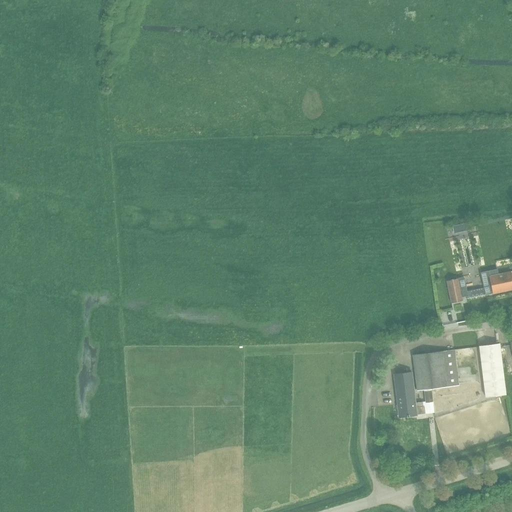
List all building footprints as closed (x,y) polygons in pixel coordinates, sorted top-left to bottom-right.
[(467,296),(466,296),(467,299),(488,295),(511,289),(511,277),(511,272),(498,274),(497,269),(481,273),(484,288),(467,292),(467,296)] [(460,289),(457,279),(447,281),(451,303),(462,300),(461,297),(467,296),(466,288),(460,289)] [(499,344),(479,346),(485,397),(505,394),(499,344)] [(455,350),(413,355),(417,391),(459,386),(455,350)] [(418,403),(417,400),(415,401),(411,372),(394,374),(398,405),(399,417),(416,415),(425,414),(424,407),(423,407),(422,402),(418,403)] [(426,402),(433,401),(431,390),(424,391),(426,402)]
